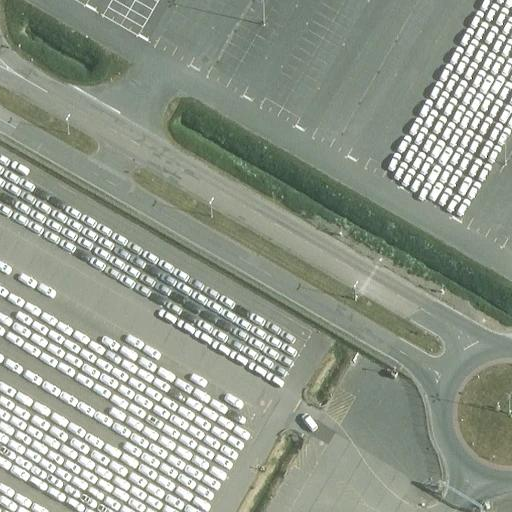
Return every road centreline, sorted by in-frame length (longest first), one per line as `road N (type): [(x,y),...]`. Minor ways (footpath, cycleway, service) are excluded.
road 1 (unclassified): [(0,66),(451,329),(474,353)]
road 2 (unclassified): [(340,448),(0,243)]
road 3 (unclassified): [(474,353),(446,382),(441,432),(465,470),(511,484)]
